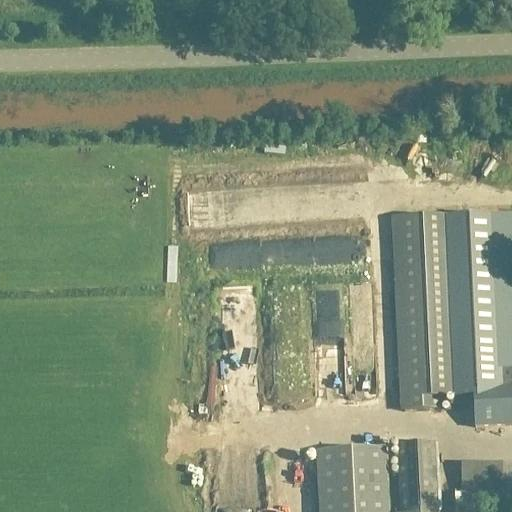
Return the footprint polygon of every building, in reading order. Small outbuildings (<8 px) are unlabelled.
[(511,292),(508,216),(394,222),(403,415),(440,413),(440,401),(468,399),(470,447),(506,446),(505,429),(511,428),(511,292)] [(363,290),(307,298),(310,319),(318,317),(321,336),(353,331),(355,349),(372,346),(363,290)] [(273,374),(300,373),(298,295),(271,296),(273,374)] [(321,356),(320,383),(337,383),(337,356),(321,356)] [(371,360),(352,360),(353,398),(372,397),(371,360)] [(269,405),(299,406),(299,390),(269,389),(269,405)] [(438,511),(434,443),(395,446),(399,511),(438,511)] [(315,455),(317,511),(385,511),(383,451),(315,455)] [(453,511),(511,511),(511,465),(461,468),(462,494),(453,494),(453,511)]
